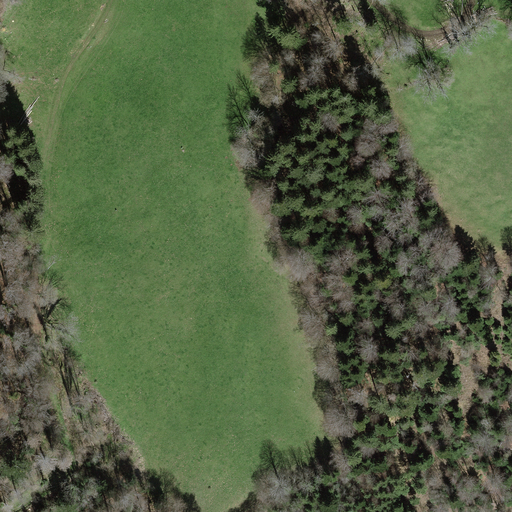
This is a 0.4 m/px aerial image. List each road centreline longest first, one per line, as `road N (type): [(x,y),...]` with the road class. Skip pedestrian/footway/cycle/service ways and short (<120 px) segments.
road 1 (track): [(13,511),(64,463),(64,380),(52,329),(44,194),(48,130),(69,64),(109,0)]
road 2 (track): [(179,511),(186,456),(231,350)]
